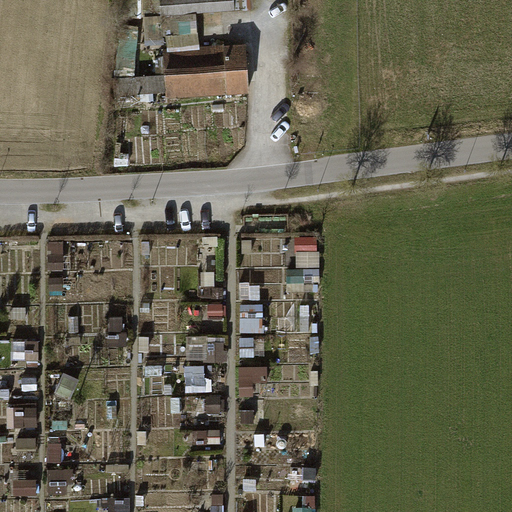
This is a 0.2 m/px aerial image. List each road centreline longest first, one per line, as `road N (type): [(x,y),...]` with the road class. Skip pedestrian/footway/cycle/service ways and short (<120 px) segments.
road 1 (residential): [(264,179),(0,191)]
road 2 (residential): [(511,145),(264,179)]
road 3 (residential): [(263,0),(264,179)]
